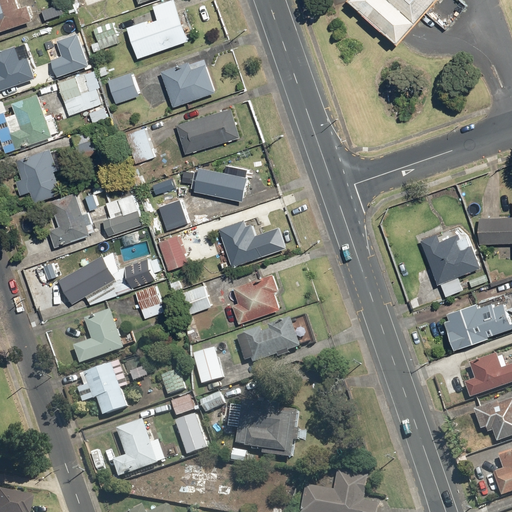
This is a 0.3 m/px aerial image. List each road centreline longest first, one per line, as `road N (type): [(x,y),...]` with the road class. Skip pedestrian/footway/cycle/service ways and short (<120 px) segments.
road 1 (secondary): [(334,190),(418,433)]
road 2 (residential): [(83,511),(0,280)]
road 3 (secondary): [(269,0),(334,190)]
road 4 (residential): [(511,126),(334,190)]
